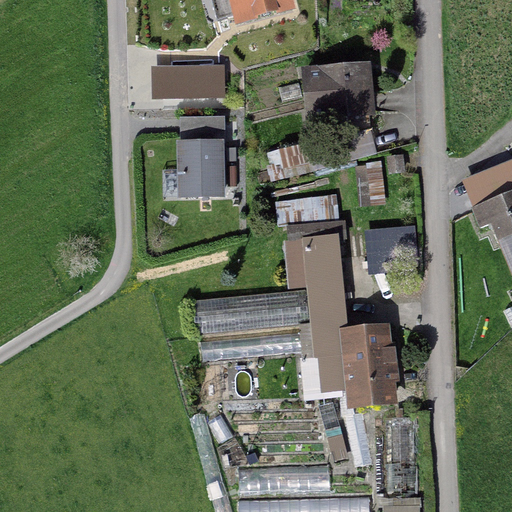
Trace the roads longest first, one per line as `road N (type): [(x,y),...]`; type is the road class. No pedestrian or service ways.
road 1 (residential): [(428,0),(447,511)]
road 2 (residential): [(114,0),(118,270),(81,306),(0,358)]
